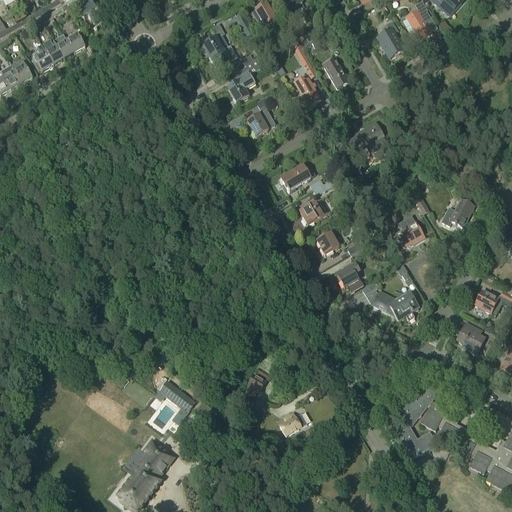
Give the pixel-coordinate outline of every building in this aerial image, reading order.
[(97,13),(93,6),(95,5),(91,0),(81,0),(86,9),(79,13),(84,22),(88,19),(93,27),(104,21),(99,12),(97,13)] [(283,0),(291,13),(302,6),(298,0),(283,0)] [(427,0),(449,19),(461,6),(454,0),(427,0)] [(50,12),(61,5),(58,1),(47,7),(50,12)] [(375,7),(372,2),(362,7),(365,13),(374,8),(375,7)] [(375,7),(374,8),(375,10),(379,18),(387,14),(382,6),(381,4),(375,7)] [(432,19),(430,21),(426,14),(428,13),(422,4),(415,8),(418,14),(406,21),(420,45),(432,37),(431,35),(437,31),(434,27),(436,26),(432,19)] [(39,18),(50,12),(47,7),(37,13),(39,18)] [(53,20),(64,14),(68,11),(66,7),(49,16),(51,19),(52,18),(53,20)] [(265,30),(276,24),(266,7),(252,15),(261,32),(264,30),(265,30)] [(29,24),(39,18),(37,13),(26,19),(29,24)] [(51,19),(49,16),(39,22),(42,26),(53,20),(52,18),(51,19)] [(239,25),(245,21),(242,16),(236,19),(239,25)] [(18,30),(29,24),(26,19),(16,26),(18,30)] [(32,32),(42,26),(39,22),(28,28),(30,31),(31,31),(32,32)] [(16,26),(5,32),(8,36),(18,30),(16,26)] [(389,63),(403,55),(393,37),(398,34),(393,26),(382,32),(386,37),(377,42),(389,63)] [(228,49),(221,38),(223,36),(218,27),(213,30),(218,39),(216,40),(202,48),(209,61),(223,53),(223,52),(228,49)] [(30,31),(28,28),(19,34),(21,38),(32,32),(31,31),(30,31)] [(295,52),(300,49),(291,32),(286,35),(295,52)] [(305,38),(309,44),(319,38),(316,32),(305,38)] [(311,45),(301,50),(303,54),(313,48),(315,51),(332,41),(328,35),(311,45)] [(63,63),(73,56),(66,43),(63,37),(52,44),(63,63)] [(73,56),(85,50),(77,37),(66,43),(73,56)] [(0,50),(0,51),(10,44),(8,40),(0,44),(0,50)] [(52,69),(63,63),(52,44),(42,49),(41,50),(52,69)] [(42,75),(52,69),(41,50),(37,53),(38,54),(32,57),(35,61),(32,63),(39,75),(42,73),(42,75)] [(226,59),(223,53),(209,61),(216,73),(236,61),(232,55),(226,59)] [(252,63),(249,58),(234,68),(237,73),(259,60),(259,59),(252,63)] [(311,81),(317,77),(305,58),(299,61),(311,81)] [(27,67),(22,60),(22,61),(9,68),(21,87),(31,81),(24,68),(26,67),(27,67)] [(255,73),(264,68),(259,60),(237,73),(240,78),(253,70),(255,73)] [(349,86),(340,70),(336,63),(324,70),(337,93),(349,86)] [(10,93),(21,87),(9,68),(0,73),(3,80),(2,80),(10,93)] [(255,87),(249,78),(240,84),(227,91),(236,106),(249,99),(245,93),(255,87)] [(0,99),(10,93),(2,80),(0,81),(0,99)] [(303,80),(294,85),(308,109),(320,102),(308,82),(305,83),(303,80)] [(255,140),(268,132),(267,131),(274,127),(266,113),(268,112),(265,107),(272,102),(269,97),(255,105),(261,115),(246,124),(252,134),(251,135),(254,140),(255,139),(255,140)] [(370,157),(387,147),(383,141),(384,140),(376,126),(356,137),(358,140),(346,147),(352,158),(366,150),(370,157)] [(313,174),(310,168),(305,171),(303,169),(280,182),(288,195),(301,186),(310,181),(308,177),(313,174)] [(346,186),(340,177),(323,188),(313,194),(316,199),(338,186),(340,189),(346,186)] [(309,188),(313,194),(323,188),(320,182),(309,188)] [(422,218),(429,215),(422,201),(415,205),(422,218)] [(463,231),(474,210),(461,203),(455,214),(449,211),(441,225),(449,229),(451,226),(460,231),(460,230),(463,231)] [(305,228),(307,228),(308,229),(327,218),(318,204),(299,215),(303,221),(302,222),(305,228)] [(424,240),(416,226),(415,225),(415,226),(414,224),(415,224),(411,219),(400,226),(404,232),(395,238),(404,251),(413,246),(412,245),(416,243),(417,244),(424,240)] [(385,244),(390,241),(381,224),(375,227),(385,244)] [(335,243),(330,236),(317,244),(325,258),(339,250),(338,249),(342,246),(338,241),(335,243)] [(350,257),(361,251),(358,245),(347,252),(350,257)] [(353,262),(364,256),(361,251),(350,257),(353,262)] [(351,270),(337,278),(344,291),(347,289),(351,295),(363,288),(359,282),(358,282),(355,276),(359,274),(360,274),(359,273),(355,267),(351,270)] [(373,307),(372,308),(388,316),(388,315),(394,318),(398,325),(406,320),(408,324),(414,321),(412,316),(419,312),(410,299),(409,300),(406,296),(395,303),(395,304),(379,295),(379,296),(376,295),(375,292),(381,288),(378,283),(362,292),(370,306),(373,307)] [(495,318),(502,304),(482,294),(475,308),(495,318)] [(511,306),(511,298),(502,294),(499,300),(511,306)] [(464,329),(457,342),(469,348),(467,353),(476,358),(485,341),(479,338),(482,333),(471,327),(468,332),(464,329)] [(495,341),(497,336),(491,333),(489,338),(495,341)] [(511,376),(511,374),(511,351),(509,351),(499,370),(511,376)] [(139,352),(135,357),(145,365),(149,360),(139,352)] [(259,394),(264,385),(253,378),(248,387),(250,389),(242,402),(248,406),(256,392),(259,394)] [(429,435),(417,442),(410,430),(413,428),(440,395),(428,385),(425,383),(400,414),(398,417),(405,422),(400,428),(404,434),(393,440),(408,464),(436,447),(429,435)] [(167,385),(159,395),(188,417),(196,406),(167,385)] [(476,437),(457,428),(459,423),(445,416),(446,414),(432,406),(421,427),(435,435),(438,430),(442,432),(437,442),(451,449),(454,444),(458,447),(453,456),(467,463),(470,458),(474,461),(470,470),(484,477),(486,473),(491,475),(486,484),(511,497),(511,422),(506,434),(511,436),(506,445),(502,442),(496,453),(487,449),(486,449),(473,442),(476,437)] [(189,421),(200,429),(206,422),(195,414),(189,421)] [(286,426),(279,430),(285,439),(301,429),(306,426),(301,417),(295,420),(292,416),(283,421),(286,426)] [(134,511),(138,511),(160,484),(157,482),(174,461),(153,445),(137,467),(140,469),(117,499),(134,511)] [(219,467),(201,476),(207,488),(225,480),(219,467)]
